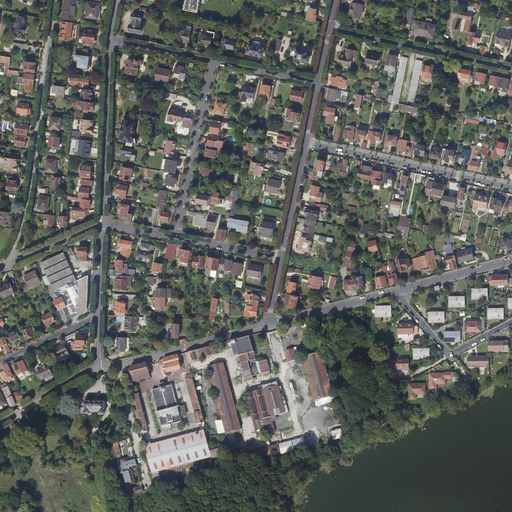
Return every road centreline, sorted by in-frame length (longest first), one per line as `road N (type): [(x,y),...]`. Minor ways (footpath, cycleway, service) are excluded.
road 1 (residential): [(54,0),(12,263)]
road 2 (residential): [(511,188),(305,143)]
road 3 (residential): [(329,28),(511,68)]
road 4 (residential): [(102,223),(110,40)]
road 5 (residential): [(212,61),(175,238)]
road 6 (residential): [(271,324),(116,366)]
road 7 (residential): [(396,291),(271,324)]
road 8 (residential): [(148,485),(116,366)]
road 9 (residential): [(511,260),(396,291)]
